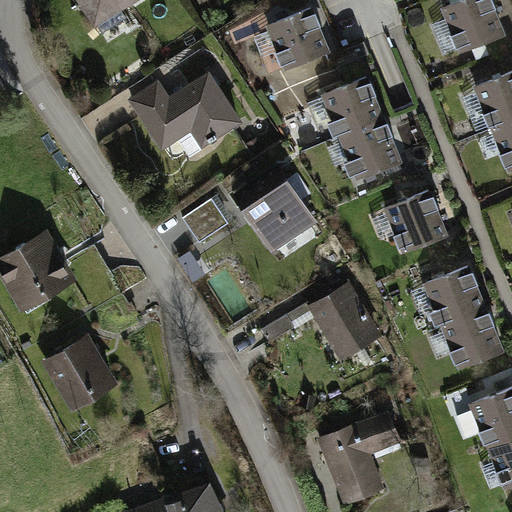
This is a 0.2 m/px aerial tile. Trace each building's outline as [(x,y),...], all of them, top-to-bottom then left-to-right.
[(81,0),(102,32),(128,16),(121,6),(129,0),(81,0)] [(460,0),(444,7),(454,32),(450,33),(456,47),(459,45),(461,49),(503,31),(492,6),(496,5),(493,0),(460,0)] [(310,7),(269,24),(279,49),(276,51),(281,64),(285,62),(286,66),(328,49),(318,24),(321,23),(315,9),(312,11),(310,7)] [(369,53),(364,41),(341,50),(347,63),(369,53)] [(511,70),(498,77),(476,85),(487,111),(483,112),(488,125),(492,124),(493,126),(511,118),(511,70)] [(157,82),(132,99),(162,145),(177,135),(188,150),(194,152),(217,137),(215,134),(239,119),(208,73),(168,99),(157,82)] [(324,93),(341,134),(383,117),(373,93),(376,91),(371,78),(367,80),(366,76),(324,93)] [(383,117),(341,134),(358,175),(399,158),(389,133),(393,132),(388,119),(384,120),(383,117)] [(510,167),(511,166),(511,118),(493,126),(503,151),(499,152),(505,165),(508,164),(510,167)] [(279,167),(236,195),(270,246),(313,217),(279,167)] [(428,190),(387,206),(397,232),(393,233),(399,246),(402,245),(404,248),(445,231),(435,206),(439,205),(433,192),(430,193),(428,190)] [(211,196),(182,216),(200,241),(228,221),(211,196)] [(16,251),(0,260),(0,265),(27,312),(50,298),(46,290),(71,275),(60,258),(62,255),(61,253),(57,246),(55,245),(53,245),(46,233),(28,244),(25,242),(23,242),(17,246),(16,248),(16,251)] [(195,259),(189,251),(179,257),(184,266),(195,259)] [(426,282),(443,323),(485,306),(474,282),(478,280),(473,268),(469,269),(467,265),(426,282)] [(350,285),(312,307),(330,337),(336,333),(346,349),(377,330),(350,285)] [(485,306),(443,323),(453,348),(449,349),(455,362),(458,360),(460,364),(501,347),(491,322),(495,320),(490,308),(486,309),(485,306)] [(261,327),(269,340),(294,325),(287,313),(261,327)] [(86,336),(46,360),(70,399),(89,387),(92,394),(114,381),(86,336)] [(488,440),(489,443),(511,433),(511,385),(472,402),(474,407),(457,414),(465,435),(479,429),(484,442),(488,440)] [(356,422),(320,436),(346,500),(381,485),(365,445),(397,433),(388,410),(356,423),(356,422)] [(511,433),(489,443),(499,468),(496,469),(501,482),(505,481),(506,484),(511,481),(511,433)] [(221,511),(209,483),(125,511),(221,511)]
